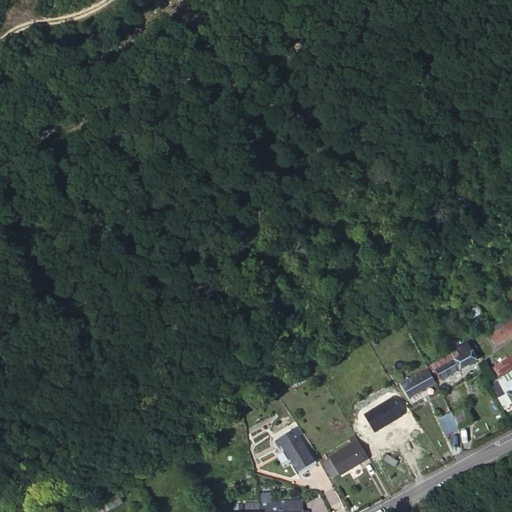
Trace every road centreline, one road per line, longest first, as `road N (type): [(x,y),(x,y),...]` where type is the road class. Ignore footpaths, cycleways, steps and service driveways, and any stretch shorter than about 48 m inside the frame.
road 1 (tertiary): [(511,441),(377,511)]
road 2 (track): [(117,0),(0,84)]
